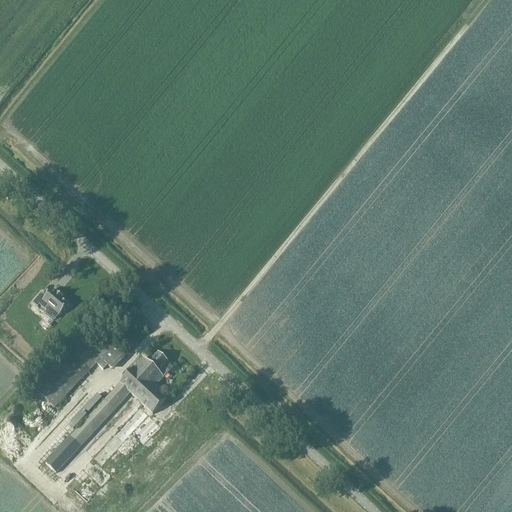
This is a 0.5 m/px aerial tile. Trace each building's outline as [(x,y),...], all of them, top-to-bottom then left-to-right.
[(57,321),(70,305),(53,291),(47,298),(42,294),(34,304),(38,308),(40,306),(46,312),(44,314),(45,314),(47,312),(57,321)] [(102,336),(87,345),(97,362),(113,352),(102,336)] [(144,358),(119,384),(151,414),(165,399),(153,388),(173,367),(157,353),(148,362),(144,358)] [(80,368),(71,377),(85,390),(94,381),(80,368)] [(71,377),(63,387),(76,399),(85,390),(71,377)] [(34,395),(43,402),(51,390),(42,384),(34,395)] [(62,387),(54,396),(67,409),(76,400),(62,387)] [(101,388),(92,397),(106,410),(114,401),(101,388)] [(54,396),(45,405),(59,418),(67,409),(54,396)] [(92,397),(84,406),(97,419),(106,410),(92,397)] [(45,406),(36,415),(50,427),(58,418),(45,406)] [(83,406),(75,416),(88,428),(97,419),(83,406)] [(122,407),(113,416),(127,429),(135,420),(122,407)] [(36,415),(27,424),(41,437),(50,428),(36,415)] [(75,416),(66,425),(80,438),(88,429),(75,416)] [(113,417),(105,426),(118,439),(127,430),(113,417)] [(190,417),(177,432),(196,450),(201,444),(199,441),(206,433),(190,417)] [(27,424),(19,433),(32,446),(41,437),(27,424)] [(66,425),(57,434),(71,447),(79,438),(66,425)] [(104,426),(96,435),(109,448),(118,439),(104,426)] [(143,427),(134,436),(148,449),(156,440),(143,427)] [(18,434),(10,443),(24,456),(32,446),(18,434)] [(57,435),(48,444),(62,456),(71,447),(57,435)] [(95,435),(87,445),(101,457),(109,448),(95,435)] [(134,436),(125,445),(139,458),(148,449),(134,436)] [(48,444),(40,453),(53,466),(62,457),(48,444)] [(87,445),(78,454),(92,467),(100,458),(87,445)] [(125,446),(117,455),(130,468),(139,459),(125,446)] [(3,450),(0,453),(0,464),(8,472),(16,463),(3,450)] [(39,453),(31,462),(44,475),(53,466),(39,453)] [(78,454),(69,463),(83,476),(91,467),(78,454)] [(116,455),(108,464),(121,477),(130,468),(116,455)] [(69,464),(61,473),(74,485),(83,476),(69,464)] [(108,464),(99,474),(113,486),(121,477),(108,464)] [(24,470),(15,479),(29,492),(37,483),(24,470)] [(60,473),(52,482),(65,495),(74,486),(60,473)] [(99,474),(90,483),(104,496),(112,487),(99,474)] [(90,483),(81,492),(95,505),(104,496),(90,483)] [(45,490),(36,499),(50,511),(58,502),(45,490)] [(81,493),(73,502),(83,511),(88,511),(95,505),(81,493)]
